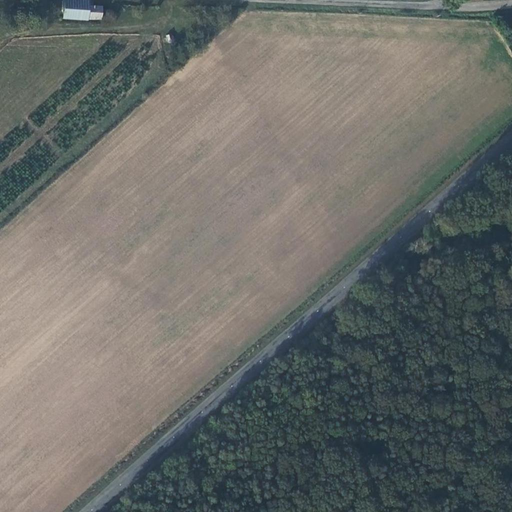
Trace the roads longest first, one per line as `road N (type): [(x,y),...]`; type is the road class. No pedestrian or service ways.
road 1 (tertiary): [(511,135),(90,511)]
road 2 (track): [(511,3),(279,0)]
